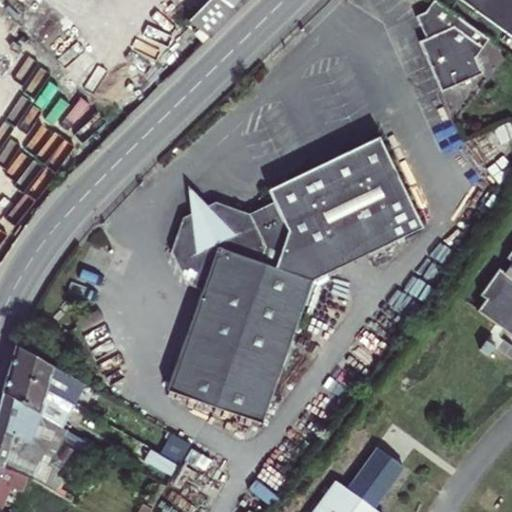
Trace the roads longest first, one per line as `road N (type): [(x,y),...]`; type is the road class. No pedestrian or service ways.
road 1 (tertiary): [(284,0),(54,228),(0,321)]
road 2 (unknown): [(110,171),(137,229),(292,89)]
road 3 (unknown): [(324,157),(292,89),(359,31)]
